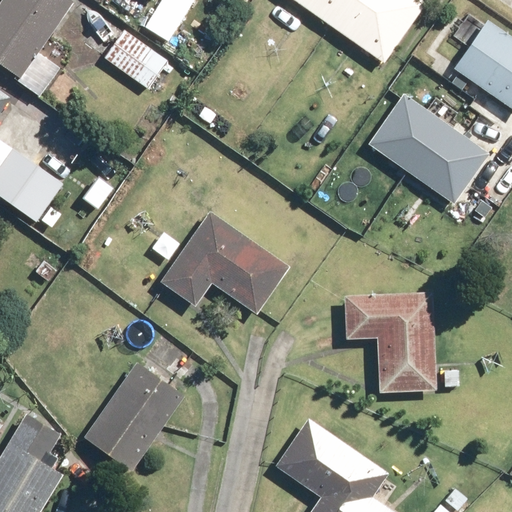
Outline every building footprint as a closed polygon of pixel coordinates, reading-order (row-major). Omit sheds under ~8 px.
[(64,0),(0,0),(0,1),(0,63),(20,77),(69,3),(64,0)] [(419,0),(286,0),(383,66),(425,4),(419,0)] [(95,9),(83,19),(103,42),(114,32),(95,9)] [(131,29),(108,60),(143,87),(167,56),(131,29)] [(13,159),(0,182),(0,191),(42,214),(58,183),(13,159)] [(116,191),(97,178),(73,212),(93,225),(116,191)] [(212,209),(157,282),(193,309),(212,284),(253,315),(289,268),(212,209)] [(429,291),(343,296),(346,340),(374,339),(377,395),(434,392),(429,291)] [(136,360),(81,436),(131,471),(186,395),(136,360)] [(464,370),(443,368),(440,389),(461,392),(464,370)] [(0,511),(42,511),(64,475),(51,467),(57,457),(50,453),(60,436),(18,412),(0,442),(0,511)] [(310,418),(274,465),(316,497),(304,511),(395,511),(378,498),(392,479),(310,418)] [(415,493),(401,508),(405,511),(430,511),(433,509),(415,493)]
